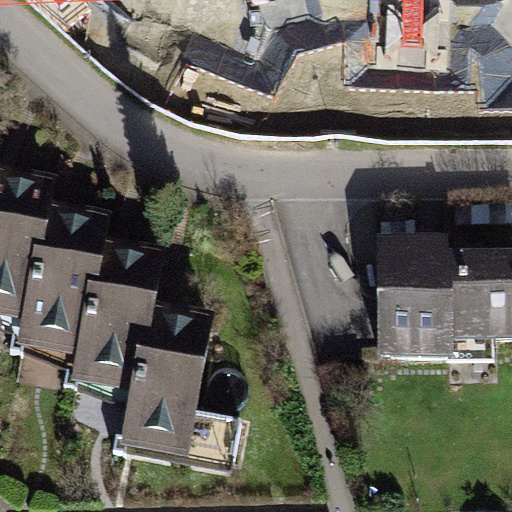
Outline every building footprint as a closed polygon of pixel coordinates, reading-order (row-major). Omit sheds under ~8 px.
[(64,196),(1,181),(0,184),(0,315),(33,323),(58,220),(64,196)] [(115,234),(58,220),(33,323),(25,357),(82,370),(110,254),(115,234)] [(169,268),(110,254),(82,370),(75,399),(134,413),(163,294),(169,268)] [(439,258),(371,258),(370,384),(442,385),(442,368),(511,369),(511,278),(439,278),(439,258)] [(221,308),(163,294),(134,413),(128,440),(186,454),(221,308)]
